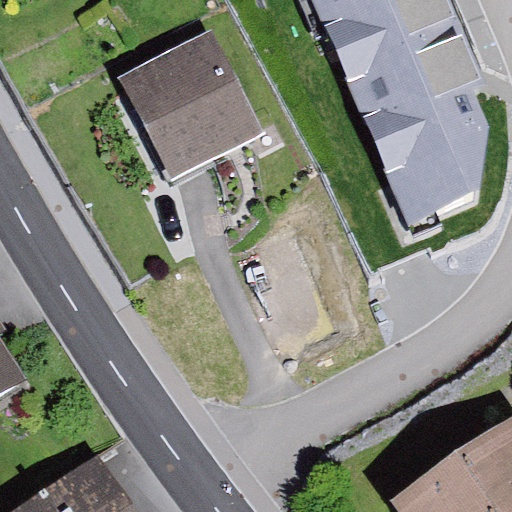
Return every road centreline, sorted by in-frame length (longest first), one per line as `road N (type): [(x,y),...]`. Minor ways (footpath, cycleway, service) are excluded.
road 1 (residential): [(206,485),(476,327),(511,280)]
road 2 (tertiary): [(0,181),(89,331),(206,485)]
